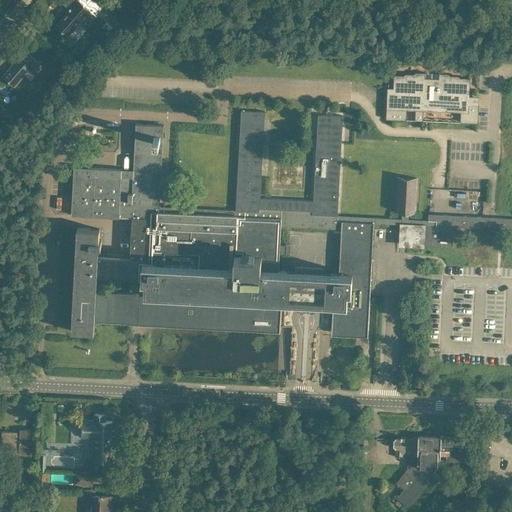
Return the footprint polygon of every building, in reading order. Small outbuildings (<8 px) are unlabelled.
[(96,15),(89,9),(78,0),(63,0),(62,2),(70,9),(56,25),(68,35),(79,22),(86,27),(96,15)] [(118,22),(114,19),(110,24),(114,28),(118,22)] [(42,65),(30,54),(22,48),(14,57),(19,61),(13,68),(11,67),(3,76),(15,86),(29,69),(34,74),(42,65)] [(387,108),(386,118),(407,119),(407,109),(416,110),(415,120),(424,120),(425,110),(427,110),(434,110),(461,112),(461,122),(478,123),(479,104),(478,104),(473,104),(473,96),(470,96),(470,78),(460,78),(460,76),(450,76),(450,74),(440,74),(440,73),(439,73),(439,79),(438,79),(426,78),(425,78),(425,72),(425,73),(415,72),(414,74),(404,74),(404,76),(394,75),(394,88),(389,88),(389,84),(388,84),(388,98),(387,98),(387,108)] [(10,114),(5,109),(0,114),(0,115),(4,119),(10,114)] [(334,302),(332,333),(368,334),(369,303),(371,264),(338,262),(338,273),(322,272),(323,267),(295,265),(294,271),(278,270),(279,251),(284,251),(284,244),(280,244),(281,226),(340,229),(340,239),(372,241),(373,222),(401,224),(402,218),(337,215),(343,115),(317,114),(313,201),(260,198),(265,111),(240,110),(235,209),(159,205),(164,124),(135,122),(133,169),(74,166),(72,213),(119,216),(119,215),(132,216),(130,258),(104,256),(104,246),(99,246),(99,245),(101,246),(102,240),(99,240),(100,228),(77,227),(77,228),(78,228),(73,329),(72,329),(72,330),(94,331),(95,320),(280,330),(281,299),(308,301),(334,302)] [(300,187),(301,163),(271,162),(271,187),(300,187)] [(397,177),(395,211),(402,212),(402,218),(401,224),(401,236),(406,236),(406,243),(406,244),(407,244),(422,245),(423,245),(431,245),(431,246),(432,246),(432,245),(452,246),(451,247),(453,247),(453,246),(452,246),(453,227),(454,227),(461,227),(511,229),(511,224),(502,224),(502,217),(488,217),(485,216),(428,214),(428,219),(408,218),(409,212),(415,212),(417,178),(397,177)] [(91,460),(105,461),(115,461),(116,449),(111,449),(112,420),(105,420),(106,413),(95,413),(94,420),(88,420),(88,418),(82,418),(82,428),(82,437),(93,437),(93,453),(91,453),(91,460)] [(19,454),(19,451),(29,452),(31,429),(21,428),(20,432),(2,430),(2,437),(1,437),(1,438),(2,438),(1,446),(3,446),(3,454),(19,454)] [(398,497),(399,498),(395,503),(407,511),(411,511),(439,475),(434,471),(440,462),(440,458),(465,460),(465,449),(467,449),(467,447),(468,437),(418,435),(418,436),(414,436),(414,438),(405,437),(405,436),(402,436),(402,435),(401,435),(401,437),(396,437),(394,439),(393,445),(396,448),(395,456),(403,457),(404,455),(413,456),(414,452),(417,452),(417,460),(408,460),(407,467),(397,482),(405,488),(398,497)] [(359,452),(359,460),(366,461),(367,444),(375,444),(376,439),(360,438),(359,452)] [(92,484),(92,473),(75,472),(75,483),(92,484)] [(387,494),(388,489),(384,485),(380,488),(379,492),(383,495),(387,494)] [(95,490),(85,490),(85,503),(93,503),(92,511),(110,511),(112,495),(94,494),(95,490)]
